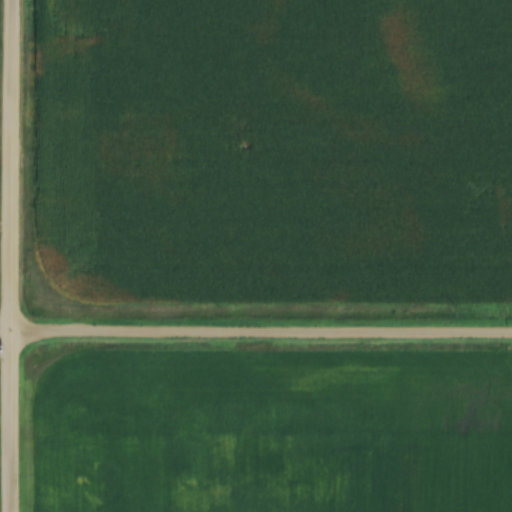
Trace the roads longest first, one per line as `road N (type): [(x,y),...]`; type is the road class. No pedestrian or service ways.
road 1 (residential): [(13,511),(13,0)]
road 2 (residential): [(511,329),(0,329)]
